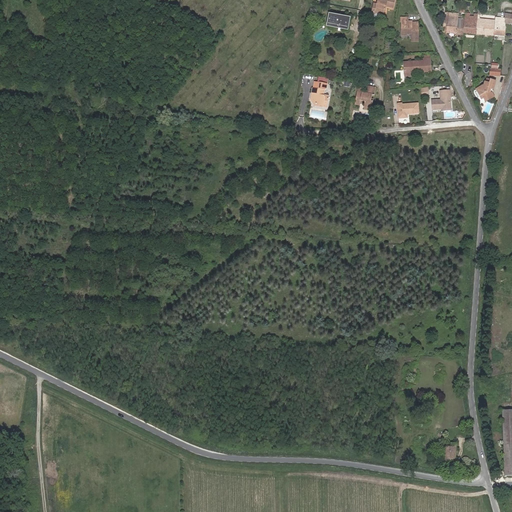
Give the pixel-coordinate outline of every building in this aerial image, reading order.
[(385,7),(386,0),(378,0),(377,5),(374,4),(372,14),(375,14),(375,13),(384,15),(385,7)] [(394,0),(386,0),(385,7),(393,8),(394,0)] [(447,32),(463,34),(464,20),(459,19),(459,17),(453,17),(453,15),(448,14),(448,18),(448,28),(447,32)] [(464,20),(463,34),(476,35),(477,21),(470,20),(470,17),(470,14),(465,14),(464,20)] [(477,21),(476,35),(495,36),(496,26),(506,27),(506,24),(511,25),(511,16),(493,14),(491,20),(482,19),(481,16),(478,16),(477,21)] [(347,31),(350,18),(330,15),(328,25),(343,29),(343,30),(347,31)] [(413,34),(418,34),(418,23),(408,23),(407,18),(401,18),(403,37),(407,37),(407,35),(413,34)] [(496,26),(495,36),(505,37),(506,27),(496,26)] [(405,74),(415,73),(432,72),(431,63),(424,64),(424,62),(404,63),(405,74)] [(478,96),(480,100),(482,99),(483,102),(493,98),(491,94),(490,95),(489,91),(490,90),(493,90),(495,83),(489,81),(488,84),(483,84),(482,87),(476,90),(476,91),(478,96)] [(324,104),(324,106),(328,107),(330,95),(325,94),(326,89),(314,86),(313,92),(316,93),(315,99),(319,103),(324,104)] [(374,92),(366,91),(366,92),(364,92),(364,88),(358,87),(355,102),(361,104),(364,104),(364,106),(371,108),(372,101),(370,101),(372,95),(373,95),(374,92)] [(310,102),(324,106),(324,104),(319,103),(315,99),(316,93),(313,92),(310,102)] [(442,110),(451,109),(449,93),(441,94),(441,103),(433,103),(433,112),(442,112),(442,110)] [(406,121),(406,116),(406,115),(407,114),(408,116),(418,115),(417,107),(402,108),(402,107),(397,107),(398,121),(406,121)] [(511,410),(503,411),(505,475),(511,474),(511,410)] [(457,444),(447,443),(446,461),(455,462),(457,444)]
